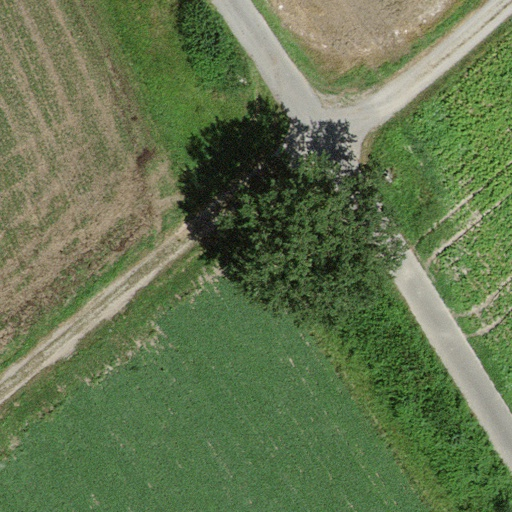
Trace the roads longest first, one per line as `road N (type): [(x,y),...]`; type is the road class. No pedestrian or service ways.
road 1 (track): [(0,391),(475,0)]
road 2 (unclassified): [(511,466),(229,0)]
